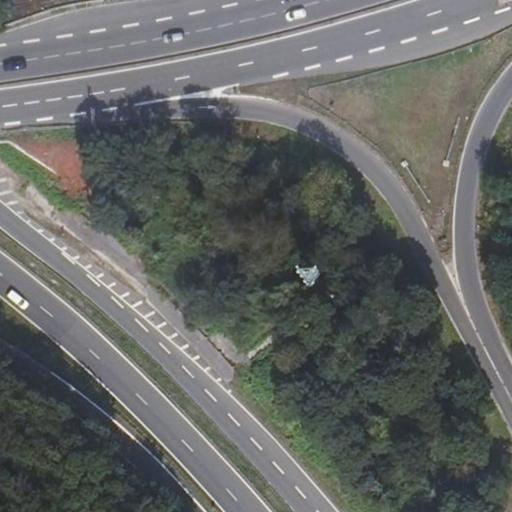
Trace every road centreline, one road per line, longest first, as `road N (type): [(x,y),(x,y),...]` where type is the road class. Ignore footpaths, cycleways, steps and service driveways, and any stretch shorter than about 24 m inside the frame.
road 1 (trunk): [(100,95),(134,114),(228,107),(281,114),(358,154),(401,204),(511,418)]
road 2 (primary): [(307,511),(185,370),(0,215)]
road 3 (trunk): [(100,95),(366,35),(475,0)]
road 4 (primary): [(0,274),(165,422),(247,511)]
road 5 (trunk): [(327,0),(216,30),(0,66)]
road 6 (trunk): [(511,376),(479,314),(466,253),(478,151),(491,113),(511,86)]
road 7 (trunk): [(0,356),(76,410),(181,511)]
